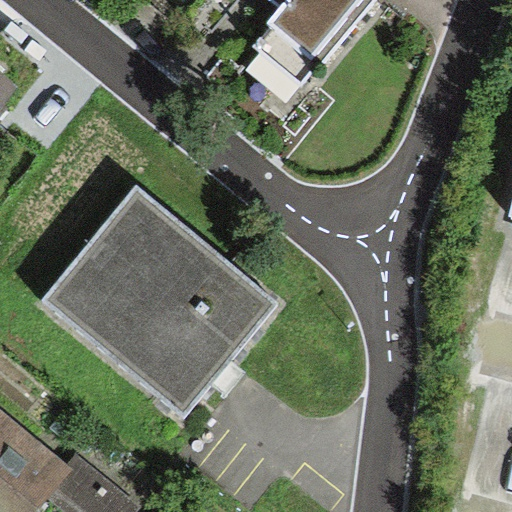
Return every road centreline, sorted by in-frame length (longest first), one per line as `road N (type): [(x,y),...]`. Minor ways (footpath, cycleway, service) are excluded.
road 1 (residential): [(41,0),(318,226),(374,253)]
road 2 (residential): [(374,253),(403,208),(485,0)]
road 3 (residential): [(378,511),(395,374),(374,253)]
